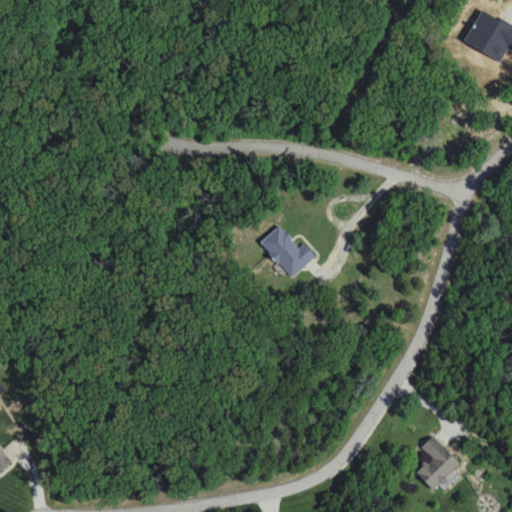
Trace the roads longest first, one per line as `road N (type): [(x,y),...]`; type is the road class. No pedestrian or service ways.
road 1 (residential): [(460,193),(425,328),(338,464),(285,492),(147,511)]
road 2 (residential): [(511,143),(460,193),(329,156),(162,146)]
